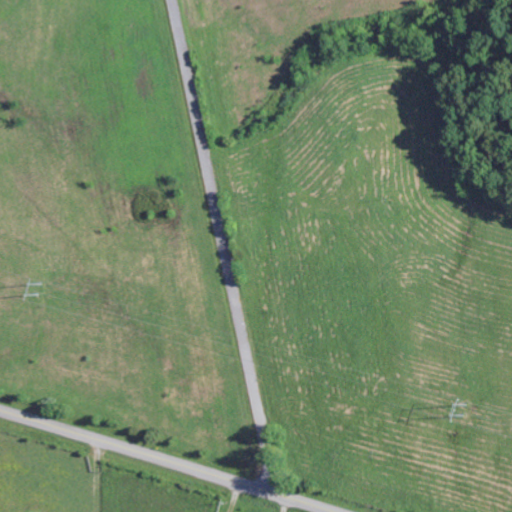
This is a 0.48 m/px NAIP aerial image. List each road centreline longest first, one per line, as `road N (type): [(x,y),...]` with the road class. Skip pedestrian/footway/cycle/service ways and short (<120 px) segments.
road 1 (residential): [(271,493),(264,423),(175,0)]
road 2 (secondary): [(0,410),(335,511)]
